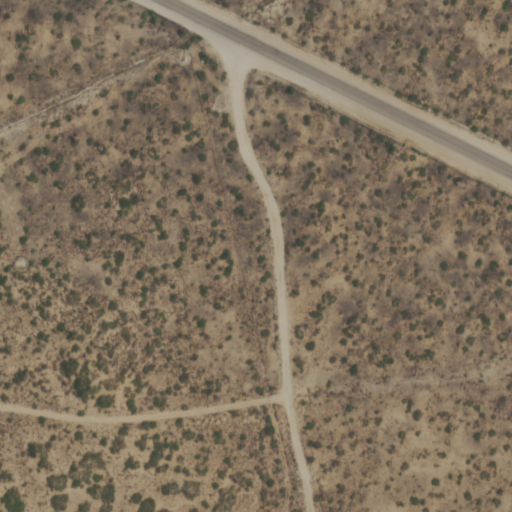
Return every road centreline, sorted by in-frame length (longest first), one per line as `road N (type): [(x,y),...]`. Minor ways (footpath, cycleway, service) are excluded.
road 1 (residential): [(242,39),(241,133),(273,212),(293,419),(311,511)]
road 2 (residential): [(511,172),(163,0)]
road 3 (residential): [(0,407),(125,419),(290,394)]
